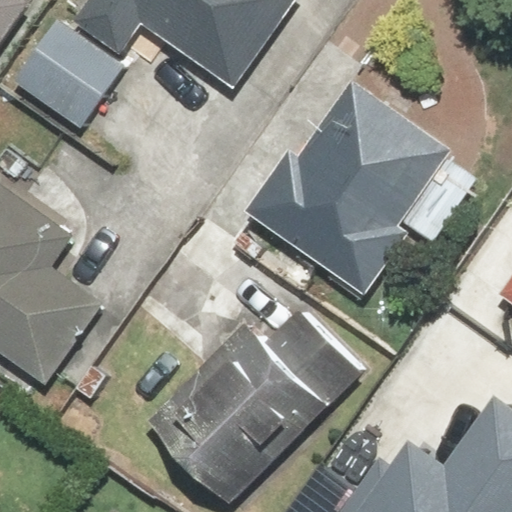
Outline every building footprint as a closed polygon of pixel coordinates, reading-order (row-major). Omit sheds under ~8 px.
[(0,0),(0,64),(44,0),(0,0)] [(101,0),(86,22),(157,71),(177,41),(247,89),(307,0),(101,0)] [(72,29),(56,18),(11,80),(87,135),(132,72),(72,29)] [(412,223),(462,151),(364,83),(314,155),(301,146),(254,214),(376,298),(423,231),(412,223)] [(0,343),(59,386),(118,304),(62,264),(82,237),(0,178),(0,343)] [(510,321),(452,281),(383,382),(440,422),(510,321)] [(261,322),(159,423),(240,504),(374,372),(310,308),(278,339),(261,322)] [(395,442),(345,511),(511,511),(511,386),(462,460),(428,437),(415,456),(395,442)]
